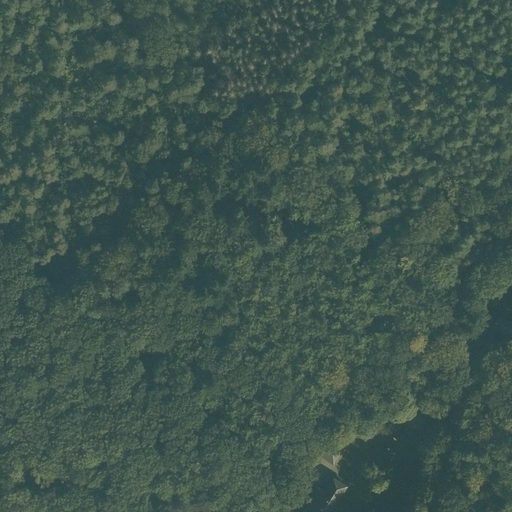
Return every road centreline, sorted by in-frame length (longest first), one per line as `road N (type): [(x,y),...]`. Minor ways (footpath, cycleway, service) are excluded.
road 1 (track): [(0,221),(283,511)]
road 2 (track): [(443,511),(480,348),(511,308)]
road 3 (track): [(235,463),(115,511)]
